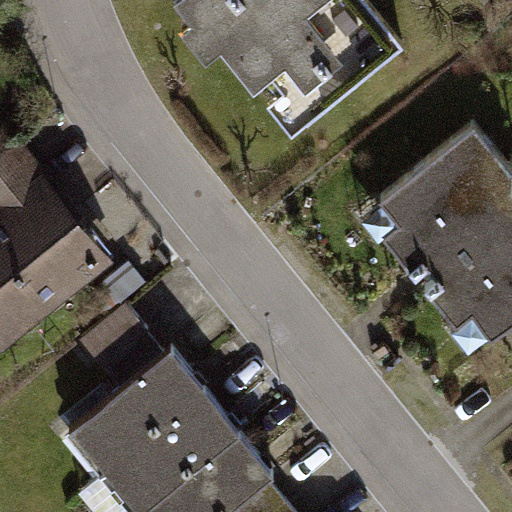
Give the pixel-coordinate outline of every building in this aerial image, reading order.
[(182,0),(189,9),(180,16),(206,49),(222,37),(254,78),(273,64),(288,83),(272,96),(293,122),(403,36),(375,0),(182,0)] [(511,160),(475,117),(385,189),(403,212),(385,227),(423,275),(456,316),(474,302),(493,326),(511,310),(511,160)] [(0,337),(2,340),(111,257),(72,206),(41,166),(43,164),(23,139),(0,157),(0,337)] [(130,257),(93,286),(109,307),(146,278),(130,257)] [(121,381),(164,345),(126,298),(82,334),(121,381)] [(121,381),(71,419),(147,511),(217,511),(225,507),(269,471),(276,467),(260,448),(226,407),(186,359),(170,340),(164,345),(121,381)] [(229,511),(301,511),(269,471),(225,507),(229,511)]
